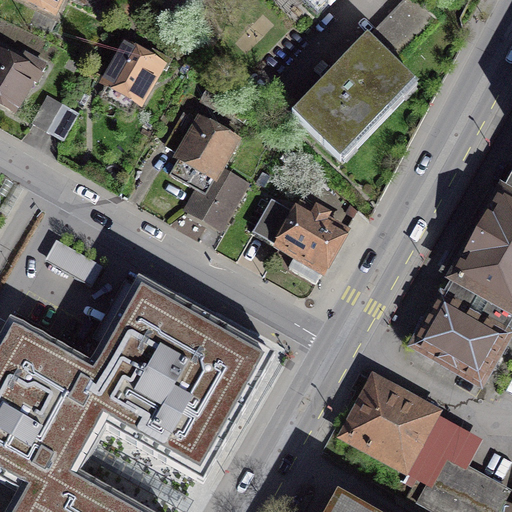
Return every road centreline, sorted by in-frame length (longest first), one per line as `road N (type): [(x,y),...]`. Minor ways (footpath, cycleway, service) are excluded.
road 1 (residential): [(0,155),(338,346)]
road 2 (primary): [(338,346),(511,28)]
road 3 (primary): [(244,511),(338,346)]
